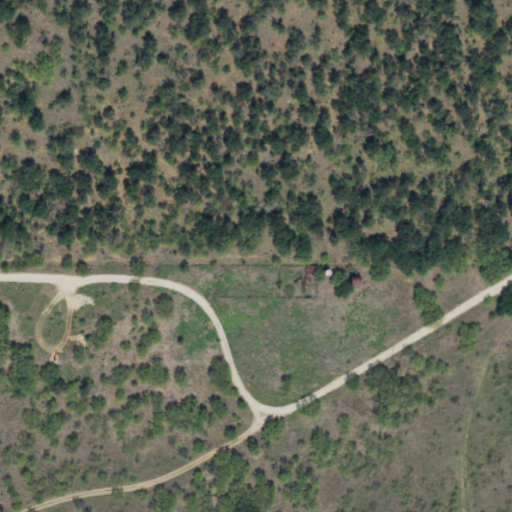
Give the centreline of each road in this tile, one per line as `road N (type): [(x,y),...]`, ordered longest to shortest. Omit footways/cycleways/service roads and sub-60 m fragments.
road 1 (residential): [(29,511),(92,478),(234,463),(511,301)]
road 2 (residential): [(511,334),(486,373),(456,463),(473,511)]
